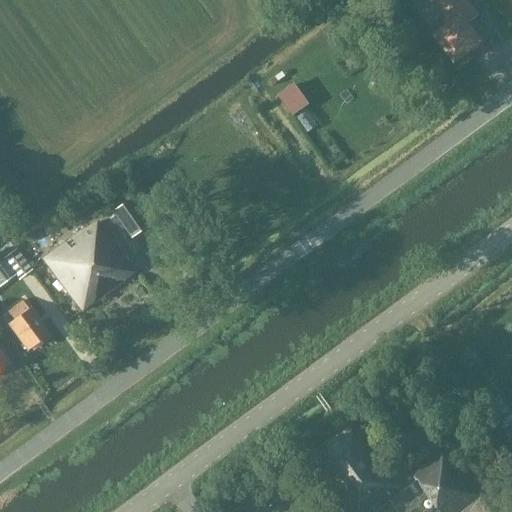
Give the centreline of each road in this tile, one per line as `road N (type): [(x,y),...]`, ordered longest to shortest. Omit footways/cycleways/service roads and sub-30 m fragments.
road 1 (unclassified): [(0,471),(511,92)]
road 2 (tertiary): [(129,511),(511,228)]
